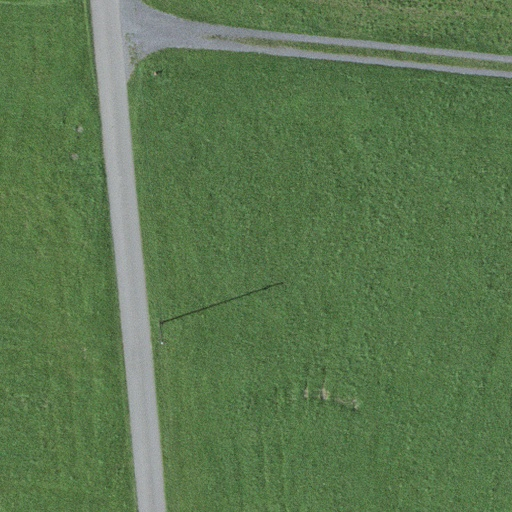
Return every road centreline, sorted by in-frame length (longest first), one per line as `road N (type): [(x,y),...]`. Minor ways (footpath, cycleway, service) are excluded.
road 1 (track): [(153,511),(107,0)]
road 2 (track): [(109,18),(511,62)]
